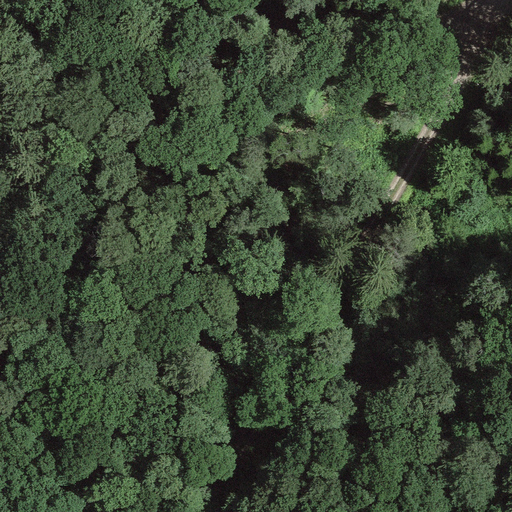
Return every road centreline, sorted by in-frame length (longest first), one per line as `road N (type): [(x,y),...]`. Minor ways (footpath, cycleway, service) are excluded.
road 1 (track): [(511,0),(479,27),(404,183),(206,511)]
road 2 (track): [(182,0),(316,35),(479,27)]
